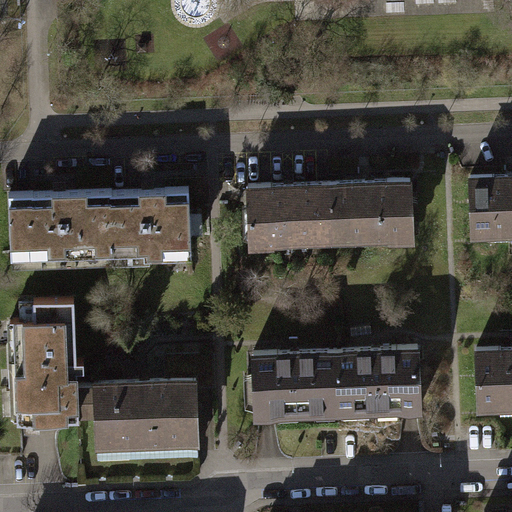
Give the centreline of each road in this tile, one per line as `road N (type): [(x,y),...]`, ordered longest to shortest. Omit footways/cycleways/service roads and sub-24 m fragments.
road 1 (residential): [(0,509),(192,506),(240,483),(511,473)]
road 2 (residential): [(0,150),(511,131)]
